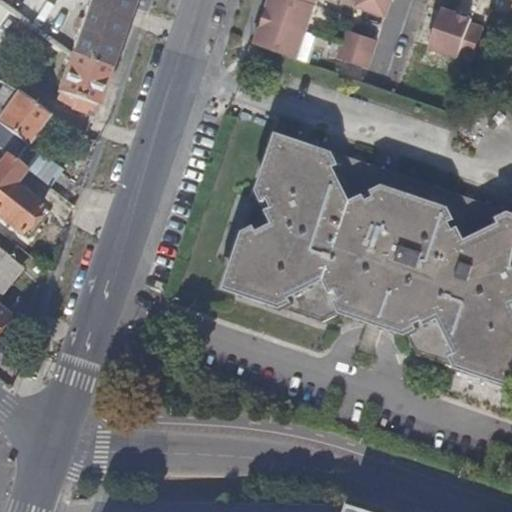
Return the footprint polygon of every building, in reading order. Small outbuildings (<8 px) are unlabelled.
[(88,0),(70,52),(110,66),(133,0),(88,0)] [(307,30),(316,5),(302,0),(270,0),(267,11),(265,16),(307,30)] [(386,15),(392,1),(389,0),(357,0),(357,4),(386,15)] [(33,25),(6,5),(1,10),(8,17),(28,32),(33,25)] [(480,39),(484,27),(471,23),(472,18),(443,8),(430,48),(459,57),(459,55),(474,60),(480,39)] [(298,57),(307,30),(265,16),(256,43),(296,57),(298,57)] [(60,34),(46,24),(41,31),(55,41),(60,34)] [(373,52),(378,39),(348,29),(344,42),(373,52)] [(373,55),(373,52),(344,42),(339,56),(368,67),(373,55)] [(92,117),(110,66),(70,52),(57,90),(59,91),(73,98),(70,107),(70,109),(92,117)] [(40,126),(50,114),(0,77),(0,148),(4,152),(17,161),(29,146),(27,143),(40,126)] [(73,98),(59,91),(56,98),(70,107),(73,98)] [(511,384),(511,210),(277,133),(225,288),(321,320),(339,311),(365,319),(380,324),(406,332),(408,334),(416,353),(511,384)] [(60,170),(29,146),(17,161),(25,168),(48,185),(60,170)] [(39,206),(13,183),(19,175),(25,168),(17,161),(4,152),(0,156),(0,215),(16,229),(19,231),(39,206)] [(16,229),(0,215),(0,230),(9,238),(16,229)] [(0,289),(19,266),(3,252),(0,249),(0,289)] [(0,323),(9,313),(0,305),(0,323)] [(372,350),(380,324),(365,319),(357,345),(372,350)] [(505,400),(510,386),(486,378),(481,392),(505,400)]
